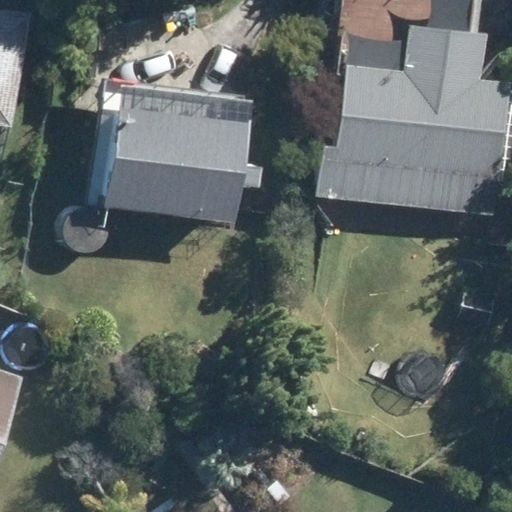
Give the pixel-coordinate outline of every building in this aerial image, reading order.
[(0,124),(8,126),(22,12),(0,9),(0,124)] [(478,78),(484,34),(404,23),(398,73),(324,65),(309,196),(490,217),(507,81),(478,78)] [(112,104),(99,207),(228,223),(242,121),(112,104)] [(360,257),(303,254),(301,311),(358,313),(360,257)] [(0,439),(20,379),(0,372),(0,439)]
